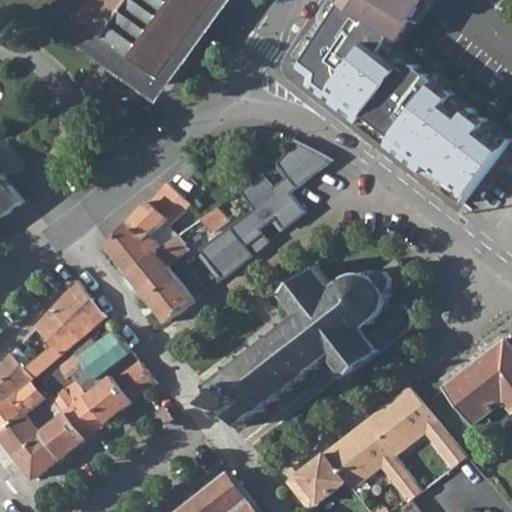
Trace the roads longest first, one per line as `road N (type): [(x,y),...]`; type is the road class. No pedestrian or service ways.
road 1 (residential): [(279,473),(447,343),(473,282),(475,244)]
road 2 (residential): [(0,282),(172,146),(230,87)]
road 3 (residential): [(230,87),(332,133),(475,244)]
road 4 (residential): [(95,511),(207,425)]
